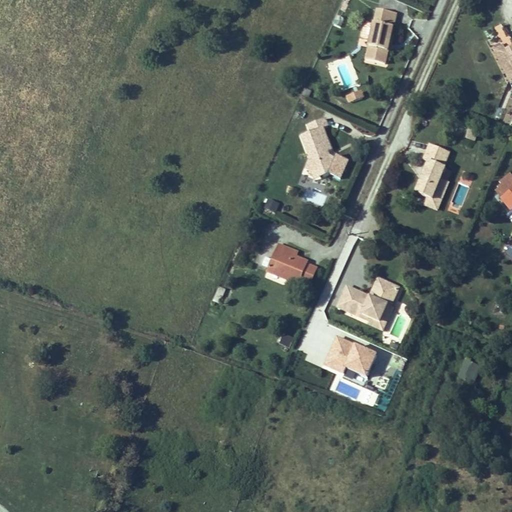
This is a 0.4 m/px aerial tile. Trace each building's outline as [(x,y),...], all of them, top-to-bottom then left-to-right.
[(378,10),(367,59),(385,64),(388,47),(386,47),(387,44),(389,44),(396,14),(378,10)] [(504,48),(494,53),(508,82),(511,80),(511,51),(507,53),(504,48)] [(310,170),(324,177),(326,178),(327,176),(336,157),(329,153),(328,150),(333,148),(324,127),(328,126),(325,117),(308,123),(311,132),(302,136),(311,158),(306,168),(310,170)] [(421,160),(427,163),(422,173),(425,174),(422,180),(420,179),(414,192),(426,198),(424,202),(430,205),(441,180),(446,168),(443,167),(449,153),(428,144),(421,160)] [(343,160),(336,157),(327,176),(332,174),(338,172),(343,160)] [(314,180),(324,177),(310,170),(314,180)] [(441,180),(430,205),(436,207),(447,183),(441,180)] [(511,189),(500,199),(511,212),(511,210),(511,189)] [(275,214),(279,203),(268,199),(264,209),(275,214)] [(295,258),(284,253),(286,248),(278,245),(267,271),(298,285),(307,263),(295,258)] [(284,253),(295,258),(298,253),(286,248),(284,253)] [(376,280),(369,298),(376,301),(378,296),(376,289),(380,282),(376,280)] [(371,319),(380,323),(387,307),(389,308),(398,290),(380,282),(376,289),(378,296),(376,301),(369,298),(366,304),(344,295),(337,309),(370,323),(371,319)] [(225,290),(220,288),(217,295),(222,297),(225,290)] [(368,326),(382,332),(393,310),(389,308),(387,307),(380,323),(371,319),(370,323),(368,326)] [(283,334),(279,344),(289,349),(294,339),(283,334)] [(363,385),(377,355),(335,337),(322,367),(363,385)] [(473,384),(479,365),(462,360),(457,379),(473,384)]
